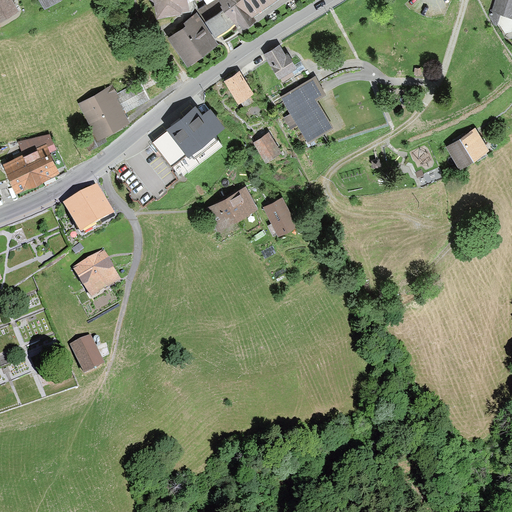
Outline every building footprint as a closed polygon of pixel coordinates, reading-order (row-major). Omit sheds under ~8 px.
[(0,0),(0,19),(18,9),(13,0),(0,0)] [(154,0),(156,12),(189,6),(188,1),(188,0),(154,0)] [(188,0),(188,1),(190,0),(204,0),(206,2),(197,8),(198,10),(196,11),(211,32),(213,31),(214,32),(239,15),(243,20),(256,11),(252,6),(260,0),(188,0)] [(493,24),(511,29),(511,24),(511,0),(493,0),(489,16),(493,24)] [(211,32),(196,11),(183,21),(184,23),(167,35),(186,63),(217,41),(211,32)] [(279,42),(263,53),(282,82),(294,74),(290,69),(296,65),(288,52),(285,53),(279,42)] [(124,112),(171,86),(161,69),(117,93),(119,96),(116,97),(124,112)] [(254,92),(240,71),(224,82),(239,102),(254,92)] [(325,92),(315,74),(279,96),(290,113),(283,117),(289,127),(296,123),(307,141),(333,125),(316,97),(325,92)] [(78,133),(88,150),(106,140),(103,134),(129,120),(124,112),(116,97),(119,96),(117,93),(112,84),(77,103),(90,126),(78,133)] [(195,105),(150,141),(170,165),(223,122),(210,106),(202,113),(195,105)] [(488,148),(474,126),(444,145),(458,167),(488,148)] [(280,150),(268,131),(252,141),(265,160),(280,150)] [(49,133),(16,140),(22,152),(2,162),(15,194),(60,174),(50,152),(56,149),(49,133)] [(445,178),(427,140),(403,151),(408,162),(414,159),(419,170),(413,173),(421,188),(445,178)] [(10,195),(5,180),(0,182),(0,195),(1,198),(10,195)] [(114,216),(97,185),(62,205),(80,236),(114,216)] [(245,185),(225,196),(237,218),(257,207),(245,185)] [(237,218),(225,196),(205,207),(217,229),(237,218)] [(278,234),(297,224),(282,196),(262,206),(278,234)] [(360,256),(394,243),(394,242),(401,240),(394,223),(388,225),(387,224),(353,236),(360,256)] [(122,282),(102,250),(72,269),(91,300),(122,282)] [(425,278),(417,254),(381,267),(389,291),(425,278)] [(104,366),(89,335),(68,345),(83,376),(104,366)]
